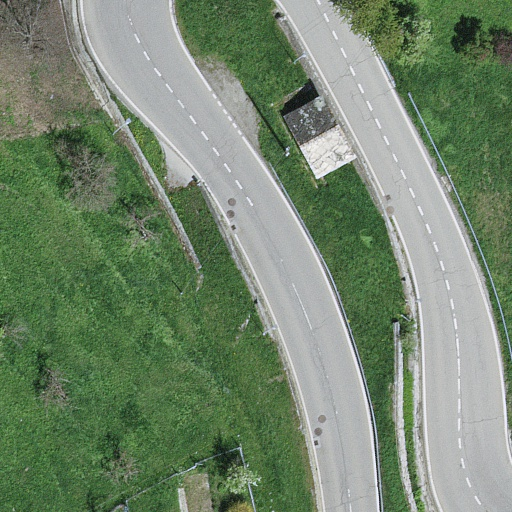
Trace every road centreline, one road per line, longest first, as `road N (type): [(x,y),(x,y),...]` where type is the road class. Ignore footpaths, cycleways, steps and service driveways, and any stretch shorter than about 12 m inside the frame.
road 1 (tertiary): [(352,511),(316,341),(281,259),(143,49),(127,0)]
road 2 (tertiary): [(316,0),(437,256),(456,338),(461,457),(484,511)]
